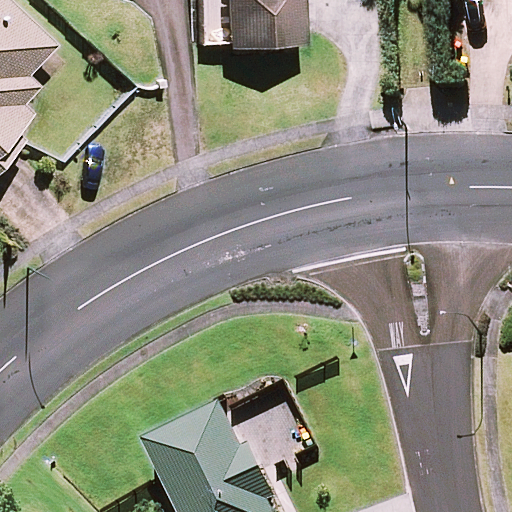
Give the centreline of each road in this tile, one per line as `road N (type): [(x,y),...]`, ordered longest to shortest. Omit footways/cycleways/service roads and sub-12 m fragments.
road 1 (tertiary): [(0,371),(64,317),(231,227),(403,188)]
road 2 (residential): [(455,511),(403,188)]
